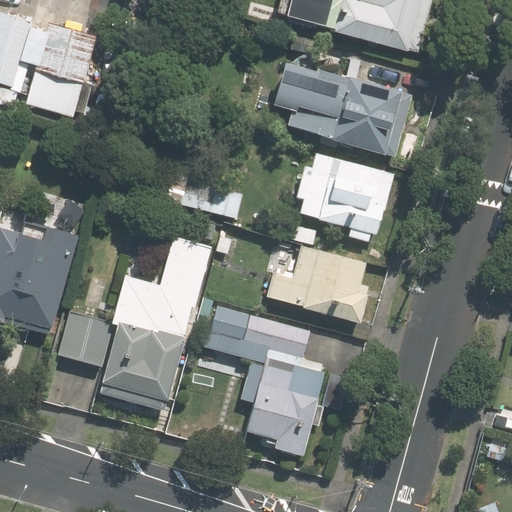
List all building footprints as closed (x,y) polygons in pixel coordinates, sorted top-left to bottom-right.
[(324,29),(323,31),(399,52),(399,49),(412,52),(426,0),(281,0),(277,16),(324,29)] [(0,104),(10,108),(14,95),(17,95),(25,65),(16,63),(27,25),(0,17),(0,104)] [(88,37),(38,23),(26,70),(31,71),(23,101),(62,111),(70,82),(75,83),(88,37)] [(309,74),(274,65),(263,107),(285,113),(281,128),(390,158),(406,101),(396,98),(396,94),(310,70),(309,74)] [(399,174),(324,153),(320,167),(313,165),(305,198),(311,200),(308,212),(358,226),(355,236),(375,241),(378,231),(383,233),(399,174)] [(187,203),(242,219),(249,194),(194,178),(187,203)] [(288,236),(318,245),(321,232),(291,223),(288,236)] [(50,326),(75,233),(44,224),(42,235),(0,224),(0,225),(0,319),(45,331),(46,325),(50,326)] [(189,311),(211,231),(186,224),(165,296),(129,286),(100,390),(160,406),(162,398),(168,399),(185,337),(181,336),(186,318),(165,313),(168,305),(189,311)] [(235,239),(222,235),(215,262),(225,265),(229,254),(231,254),(235,239)] [(274,273),(267,297),(361,323),(368,296),(358,294),(366,263),(303,246),(293,279),(274,273)] [(98,273),(85,322),(110,329),(124,280),(98,273)] [(300,356),(308,329),(209,302),(199,338),(235,348),(238,338),(269,347),(247,429),(278,437),(275,446),(305,454),(320,398),(317,398),(324,372),(298,365),(300,356)]
